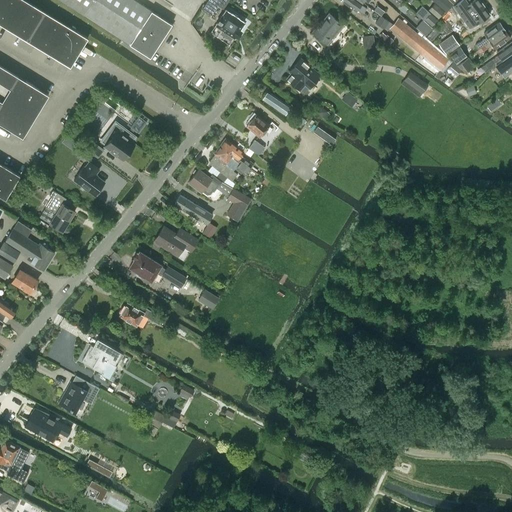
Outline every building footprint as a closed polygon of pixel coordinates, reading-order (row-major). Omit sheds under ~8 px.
[(0,0),(0,24),(70,67),(88,37),(25,0),(0,0)] [(61,0),(150,57),(171,24),(134,0),(61,0)] [(207,0),(201,10),(209,15),(219,1),(225,6),(228,0),(207,0)] [(362,4),(363,3),(359,0),(340,0),(357,12),(358,10),(363,14),(367,8),(362,4)] [(434,0),(434,1),(446,12),(452,4),(446,0),(434,0)] [(454,6),(451,8),(456,14),(459,12),(470,27),(476,22),(477,23),(489,14),(478,0),(461,0),(456,4),(454,6)] [(428,10),(438,18),(444,11),(434,3),(428,10)] [(415,11),(431,26),(437,19),(421,5),(415,11)] [(217,22),(215,25),(222,29),(219,33),(229,40),(232,36),(234,37),(234,36),(236,38),(242,30),(240,28),(244,22),(238,18),(239,18),(231,13),(225,9),(220,18),(219,17),(216,21),(217,22)] [(335,30),(338,33),(344,25),(341,23),(329,14),(313,33),(325,43),(335,30)] [(398,18),(390,28),(421,53),(425,56),(422,60),(438,72),(440,69),(448,60),(398,18)] [(432,28),(422,19),(415,27),(425,35),(432,28)] [(486,43),(505,29),(499,21),(483,32),(486,36),(478,42),(474,45),(477,49),(481,46),(486,43)] [(505,29),(486,43),(488,45),(491,43),(494,48),(510,37),(505,29)] [(459,45),(452,35),(439,44),(445,54),(459,45)] [(487,65),(482,68),(485,73),(496,65),(498,63),(506,57),(511,53),(511,40),(496,53),(499,56),(493,60),(491,60),(487,62),(487,65)] [(449,54),(456,64),(458,63),(467,57),(460,46),(449,54)] [(498,63),(496,65),(504,77),(511,71),(511,66),(511,65),(511,64),(511,53),(506,57),(498,63)] [(468,57),(457,65),(465,73),(474,66),(468,57)] [(319,75),(300,59),(290,71),(292,73),(287,79),(299,89),(307,79),(312,84),(319,75)] [(10,88),(41,107),(48,94),(0,64),(0,123),(22,137),(33,120),(2,101),(10,88)] [(428,85),(410,72),(404,81),(422,94),(428,85)] [(343,96),(354,104),(357,99),(347,91),(343,96)] [(285,114),(289,108),(267,93),(263,99),(285,114)] [(494,100),(486,106),(490,111),(498,106),(494,100)] [(322,116),(327,111),(321,106),(316,112),(322,117),(322,116)] [(254,112),(248,119),(250,121),(246,125),(260,136),(262,134),(264,135),(265,133),(264,132),(269,125),(254,112)] [(114,123),(101,141),(106,144),(104,146),(105,146),(122,159),(134,143),(131,141),(135,136),(131,133),(132,132),(134,128),(138,131),(146,120),(139,115),(131,126),(128,130),(128,131),(117,123),(114,123)] [(301,117),(298,121),(302,125),(306,120),(301,117)] [(330,136),(329,135),(317,127),(314,131),(326,140),(332,145),(336,140),(337,138),(332,134),(330,136)] [(225,138),(219,146),(232,156),(231,157),(240,164),(248,170),(250,167),(251,168),(254,164),(250,161),(249,162),(242,157),(242,156),(241,155),(243,152),(241,150),(244,146),(239,142),(236,146),(225,138)] [(258,154),(264,147),(255,140),(249,147),(258,154)] [(97,156),(102,150),(91,141),(86,148),(97,156)] [(215,154),(209,161),(210,163),(212,165),(220,171),(215,177),(222,181),(233,188),(236,184),(232,181),(237,173),(234,171),(236,169),(240,164),(231,157),(232,156),(219,146),(214,153),(215,154)] [(87,160),(91,155),(82,148),(77,153),(87,160)] [(103,181),(95,175),(99,169),(89,161),(85,167),(83,166),(74,180),(93,194),(103,181)] [(240,164),(236,169),(244,175),(248,170),(240,164)] [(0,174),(0,195),(5,199),(20,175),(5,166),(0,174)] [(198,169),(188,182),(201,192),(201,191),(206,195),(211,195),(213,191),(214,192),(222,181),(215,177),(211,174),(209,177),(198,169)] [(264,177),(270,182),(273,178),(267,173),(264,177)] [(234,202),(226,214),(237,220),(250,198),(233,188),(227,198),(234,202)] [(45,207),(39,217),(62,231),(75,211),(68,207),(62,203),(60,202),(63,197),(65,198),(66,198),(53,190),(49,195),(52,197),(45,206),(45,207)] [(174,204),(190,214),(206,223),(211,214),(180,195),(174,204)] [(31,261),(44,270),(55,253),(39,243),(38,245),(26,237),(31,230),(17,221),(6,240),(7,244),(32,260),(31,261)] [(202,232),(211,237),(217,227),(209,222),(202,232)] [(179,227),(176,233),(165,227),(155,242),(176,255),(182,245),(190,251),(198,239),(179,227)] [(133,258),(135,259),(130,266),(129,267),(151,281),(152,279),(153,279),(157,273),(156,272),(157,271),(162,274),(162,275),(180,287),(186,277),(168,266),(166,269),(161,266),(161,264),(139,251),(138,253),(137,252),(137,253),(135,255),(133,258)] [(0,274),(4,277),(12,264),(0,255),(0,274)] [(18,285),(29,293),(37,280),(26,272),(25,273),(19,269),(12,281),(18,285)] [(212,308),(219,297),(204,288),(197,299),(212,308)] [(0,311),(9,318),(15,310),(0,299),(0,311)] [(163,317),(149,309),(145,307),(143,311),(127,302),(120,315),(136,324),(142,314),(159,324),(163,317)] [(170,329),(173,323),(173,322),(165,318),(162,324),(170,329)] [(91,345),(82,360),(84,362),(84,363),(89,366),(90,365),(102,372),(108,361),(113,364),(120,352),(97,338),(93,346),(91,345)] [(69,381),(58,402),(76,412),(83,399),(91,403),(95,395),(94,394),(98,387),(99,388),(99,387),(75,375),(76,376),(73,383),(69,381)] [(179,391),(190,397),(194,390),(183,384),(179,391)] [(27,420),(24,426),(53,441),(58,431),(67,436),(68,433),(71,427),(42,412),(34,407),(34,408),(27,420)] [(152,424),(152,423),(158,412),(159,411),(152,408),(145,420),(152,424)] [(165,415),(176,421),(180,414),(169,408),(165,415)] [(158,412),(152,423),(152,424),(159,427),(165,415),(159,411),(158,412)] [(0,445),(0,460),(4,463),(9,465),(5,473),(15,478),(23,481),(26,474),(28,471),(20,467),(22,464),(28,451),(19,446),(9,441),(9,440),(5,437),(4,439),(0,446),(0,445)] [(89,458),(85,464),(112,479),(113,477),(110,476),(113,471),(89,458)] [(0,510),(3,511),(12,494),(0,487),(0,510)]
